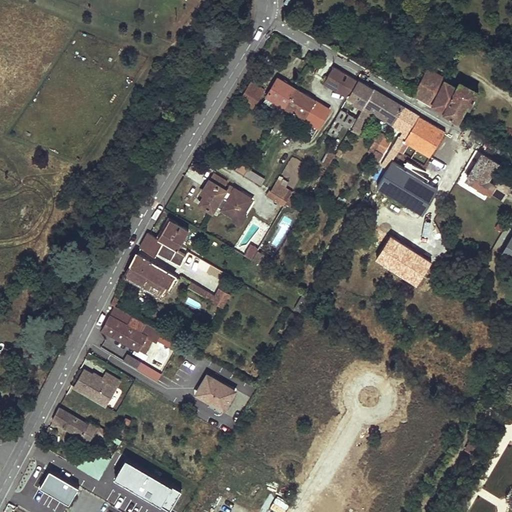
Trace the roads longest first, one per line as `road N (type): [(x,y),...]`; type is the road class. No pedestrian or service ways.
road 1 (unclassified): [(0,493),(151,202),(265,16)]
road 2 (residential): [(511,162),(265,16)]
